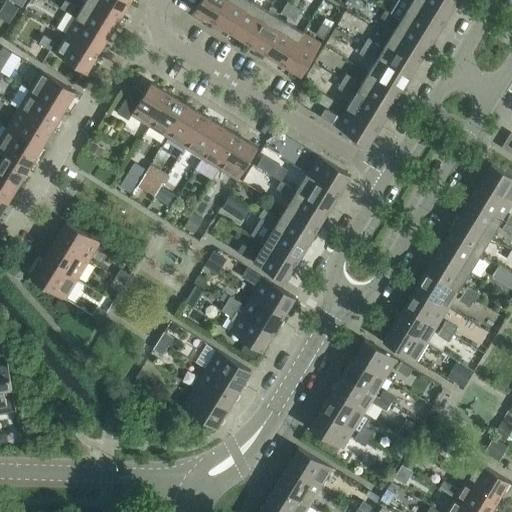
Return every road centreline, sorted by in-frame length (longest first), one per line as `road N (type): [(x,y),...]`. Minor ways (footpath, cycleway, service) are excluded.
road 1 (residential): [(389,178),(155,29)]
road 2 (tertiary): [(329,318),(381,279),(492,103)]
road 3 (residential): [(3,238),(83,111),(105,103),(155,29)]
road 4 (tertiary): [(197,485),(253,440),(329,318)]
road 5 (tertiary): [(197,485),(0,472)]
road 6 (tertiary): [(389,178),(340,254),(329,318)]
